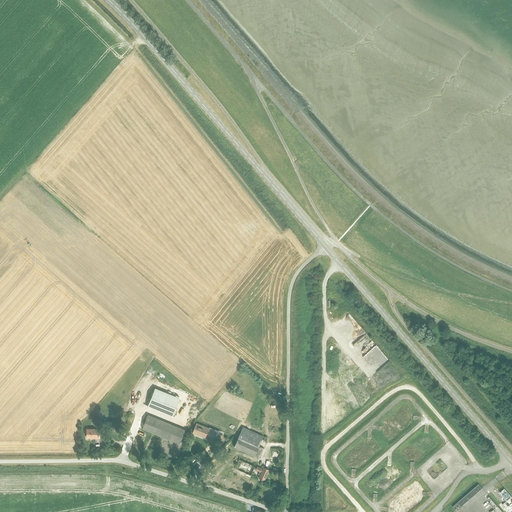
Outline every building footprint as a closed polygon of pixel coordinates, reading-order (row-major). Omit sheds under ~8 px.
[(171,417),(179,398),(155,388),(148,407),(171,417)] [(179,444),(184,430),(147,415),(142,429),(179,444)] [(204,437),(208,428),(196,423),(192,432),(204,437)] [(258,458),(263,447),(259,445),(263,436),(243,427),(234,446),(254,456),(253,456),(258,458)] [(98,438),(98,429),(86,429),(86,438),(98,438)] [(276,463),(280,453),(275,451),(271,461),(276,463)] [(250,474),(254,466),(238,459),(234,468),(250,474)] [(263,480),(268,469),(263,467),(262,469),(256,466),(255,469),(259,471),(258,474),(259,474),(258,477),(263,480)] [(456,511),(482,488),(478,484),(452,507),(456,511)] [(500,492),(499,492),(506,501),(511,497),(506,491),(504,488),(500,492)]
